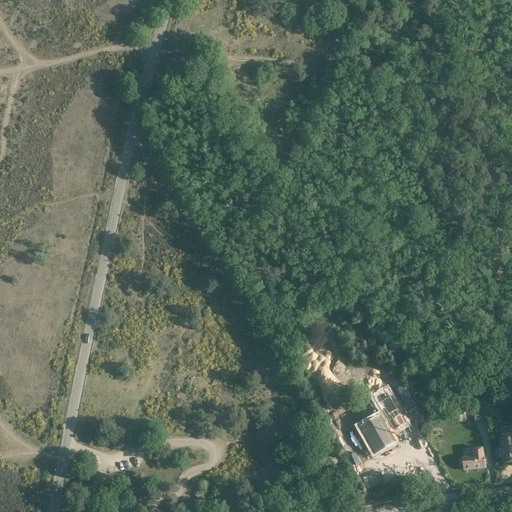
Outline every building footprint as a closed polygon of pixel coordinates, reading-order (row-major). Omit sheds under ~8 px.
[(395,387),(400,398),(407,394),(401,383),(395,387)] [(359,428),(374,454),(394,443),(388,432),(392,430),(393,431),(405,425),(389,397),(385,399),(383,400),(377,404),(385,417),(380,419),(379,417),(359,428)] [(486,398),(474,399),(475,415),(481,414),(481,422),(487,422),(486,398)] [(502,449),(499,449),(500,457),(503,457),(503,463),(511,462),(511,433),(502,435),(503,439),(501,439),(502,449)] [(463,459),(459,460),(460,469),(464,468),(464,469),(474,468),(475,468),(476,469),(477,469),(486,468),(484,454),(483,454),(483,449),(474,450),(475,457),(463,458),(463,459)]
